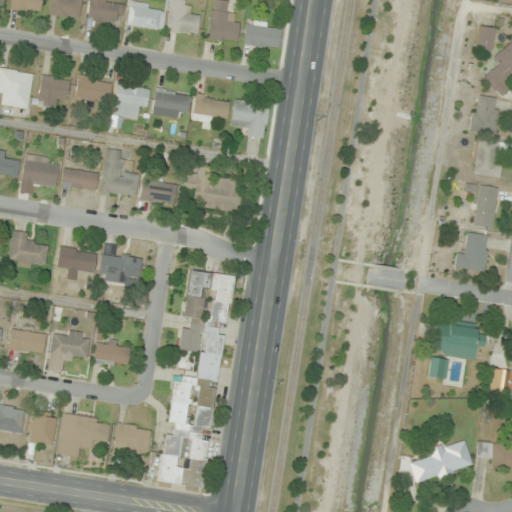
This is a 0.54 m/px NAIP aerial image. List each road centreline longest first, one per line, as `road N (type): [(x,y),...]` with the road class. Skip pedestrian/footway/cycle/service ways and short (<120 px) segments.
road 1 (secondary): [(236,511),(316,0)]
road 2 (residential): [(303,85),(0,38)]
road 3 (residential): [(274,262),(238,259),(166,232),(0,207)]
road 4 (tertiary): [(198,511),(0,480)]
road 5 (residential): [(142,398),(166,232)]
road 6 (residential): [(142,398),(0,377)]
